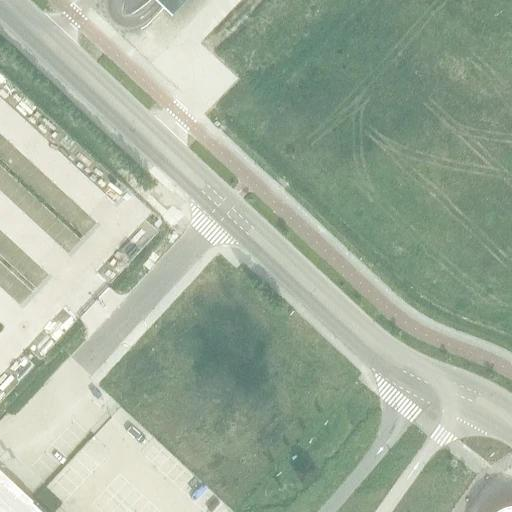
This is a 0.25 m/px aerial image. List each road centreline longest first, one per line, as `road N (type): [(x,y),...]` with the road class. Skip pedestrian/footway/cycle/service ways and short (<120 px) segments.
road 1 (residential): [(395,361),(7,0)]
road 2 (residential): [(414,370),(406,408),(323,511)]
road 3 (residential): [(384,511),(464,391)]
